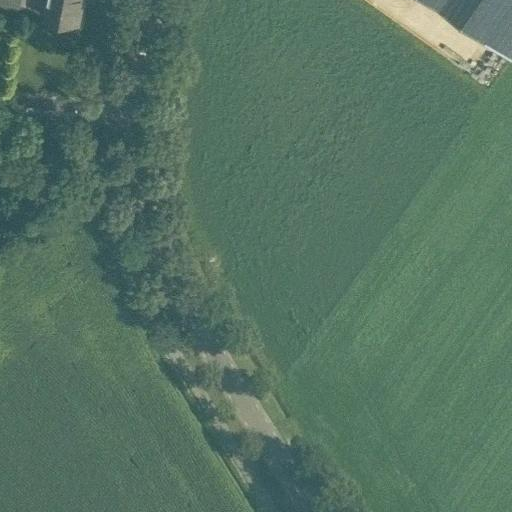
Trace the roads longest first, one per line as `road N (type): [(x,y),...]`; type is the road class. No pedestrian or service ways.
road 1 (tertiary): [(312,511),(184,309),(155,244),(140,187),(137,108)]
road 2 (unclassified): [(137,108),(0,97)]
